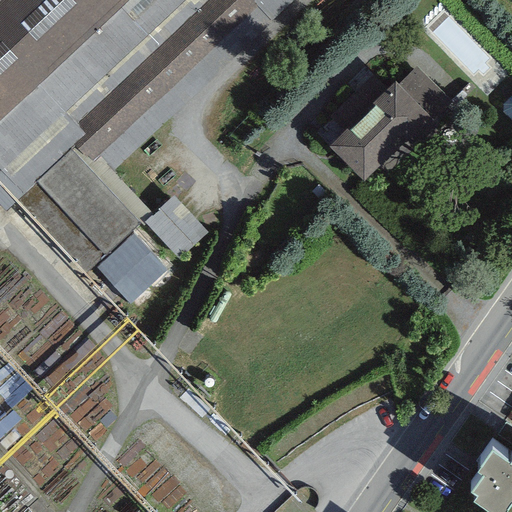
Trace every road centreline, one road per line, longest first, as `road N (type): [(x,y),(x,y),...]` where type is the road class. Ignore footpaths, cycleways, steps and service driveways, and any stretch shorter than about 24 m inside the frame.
road 1 (unknown): [(393,469),(326,433),(260,474),(241,470),(0,208)]
road 2 (residential): [(511,296),(364,511)]
road 3 (unknown): [(0,191),(19,141),(159,0)]
